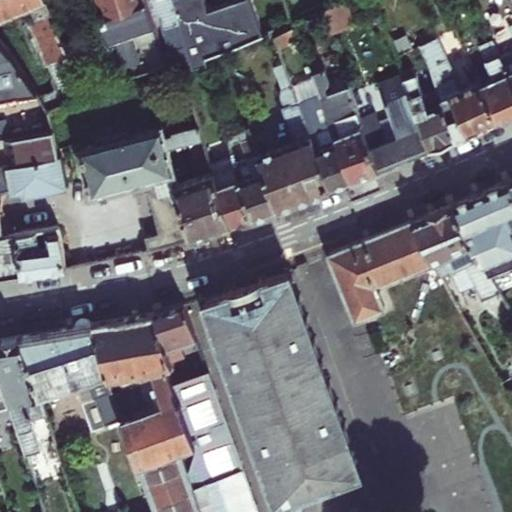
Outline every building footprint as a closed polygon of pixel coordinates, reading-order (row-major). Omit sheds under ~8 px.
[(0,0),(0,13),(13,9),(36,63),(50,58),(65,92),(57,94),(55,89),(38,93),(47,105),(87,94),(58,27),(61,25),(50,0),(0,0)] [(167,63),(165,57),(146,0),(98,0),(123,75),(167,63)] [(152,0),(158,14),(157,18),(162,16),(164,24),(178,19),(171,0),(152,0)] [(171,0),(178,19),(189,50),(194,65),(209,62),(207,55),(263,31),(251,0),(229,0),(216,5),(214,0),(171,0)] [(511,36),(511,47),(499,54),(511,81),(511,21),(507,24),(511,36)] [(273,35),(277,46),(300,37),(296,26),(273,35)] [(462,85),(439,34),(419,43),(423,55),(431,73),(436,88),(456,137),(496,119),(477,78),(462,85)] [(475,73),(477,78),(496,119),(511,111),(511,81),(499,54),(491,37),(477,43),(488,67),(475,73)] [(0,53),(11,52),(9,49),(0,39),(0,53)] [(189,50),(165,57),(167,63),(170,71),(184,68),(194,65),(189,50)] [(0,96),(35,89),(11,52),(0,53),(0,96)] [(456,137),(436,88),(422,93),(417,79),(431,73),(423,55),(399,65),(402,72),(429,147),(456,137)] [(363,119),(362,116),(345,72),(329,78),(325,66),(323,66),(320,60),(310,64),(314,75),(352,177),(378,167),(360,121),(363,119)] [(429,147),(402,72),(382,80),(392,104),(362,116),(363,119),(360,121),(378,167),(429,147)] [(352,177),(314,75),(307,78),(311,89),(313,103),(321,123),(307,128),(329,186),(352,177)] [(259,152),(256,153),(276,206),(329,186),(307,128),(292,84),(282,88),(280,95),(284,107),(282,108),(290,129),(276,134),(279,144),(259,152)] [(185,107),(195,105),(189,86),(186,90),(180,85),(175,91),(182,96),(178,101),(185,107)] [(224,119),(229,137),(245,130),(243,124),(224,119)] [(168,152),(206,142),(201,126),(187,130),(172,134),(173,137),(166,139),(164,133),(163,128),(133,135),(132,131),(96,139),(97,144),(76,148),(83,177),(80,178),(82,185),(85,185),(87,194),(127,185),(129,195),(145,191),(154,231),(139,235),(143,250),(189,236),(177,184),(168,152)] [(9,162),(56,153),(51,127),(4,137),(9,162)] [(229,137),(231,143),(253,134),(250,128),(245,130),(229,137)] [(58,153),(56,153),(9,162),(6,163),(11,188),(22,186),(25,190),(64,183),(58,153)] [(251,216),(236,161),(234,153),(212,162),(215,174),(231,224),(251,216)] [(256,153),(236,161),(251,216),(276,206),(256,153)] [(0,175),(3,190),(11,188),(6,163),(0,164),(0,175)] [(189,236),(231,224),(215,174),(177,184),(189,236)] [(511,175),(453,200),(483,262),(487,260),(491,267),(496,271),(511,266),(511,262),(511,253),(510,250),(511,249),(511,175)] [(490,306),(505,299),(483,262),(453,200),(411,218),(433,261),(444,256),(451,272),(466,266),(482,298),(485,296),(490,306)] [(411,271),(433,261),(411,218),(328,252),(354,318),(384,307),(375,285),(411,271)] [(57,224),(47,227),(50,244),(40,245),(37,229),(14,233),(22,274),(66,267),(57,224)] [(47,227),(37,229),(40,245),(50,244),(47,227)] [(0,271),(1,278),(22,274),(14,233),(1,235),(0,235),(0,271)] [(230,371),(236,387),(233,388),(235,393),(238,392),(243,408),(240,410),(242,415),(245,414),(246,417),(240,420),(244,430),(250,428),(251,430),(248,431),(250,435),(252,435),(259,453),(256,454),(258,459),(261,458),(266,472),(263,473),(265,478),(268,477),(274,494),(271,495),(273,499),(275,498),(276,499),(278,499),(279,502),(284,500),(283,497),(299,492),(301,495),(305,493),(304,490),(332,480),(333,484),(334,483),(341,503),(342,503),(361,497),(353,476),(357,474),(356,471),(359,470),(359,468),(362,467),(360,463),(357,463),(351,447),(354,446),(352,441),(349,442),(344,426),(346,425),(345,420),(342,421),(336,405),(339,404),(337,399),(334,400),(328,384),(331,383),(329,379),(327,380),(321,363),(323,362),(322,357),(319,358),(313,342),(316,341),(314,336),(311,337),(306,321),(308,319),(306,314),(304,316),(298,299),(300,298),(298,293),(296,294),(291,279),(293,278),(291,274),(289,274),(288,271),(266,278),(264,275),(257,278),(258,281),(235,289),(234,286),(226,288),(228,291),(205,299),(206,302),(203,303),(205,308),(207,307),(213,323),(211,324),(212,329),(215,329),(221,345),(218,346),(220,351),(222,350),(228,366),(226,367),(227,372),(230,371)] [(153,313),(165,347),(197,336),(185,303),(154,312),(153,313)] [(180,448),(194,442),(172,382),(170,376),(166,365),(171,364),(165,347),(153,313),(20,335),(31,366),(39,391),(88,375),(94,395),(83,399),(92,426),(122,415),(108,377),(150,369),(162,400),(122,416),(137,455),(156,509),(148,511),(202,511),(189,473),(187,468),(180,448)] [(32,417),(46,412),(39,391),(31,366),(20,335),(0,337),(0,369),(4,383),(10,402),(16,421),(35,477),(36,481),(51,477),(32,417)] [(184,359),(171,364),(166,365),(170,376),(178,373),(176,368),(186,365),(184,359)] [(4,383),(0,369),(0,405),(10,402),(4,383)] [(172,382),(194,442),(195,447),(187,468),(189,473),(202,511),(260,511),(245,469),(223,408),(212,379),(208,369),(172,382)] [(453,511),(489,511),(466,425),(432,434),(453,511)]
